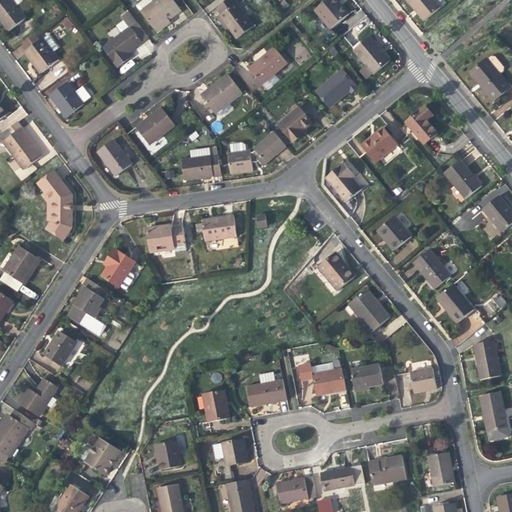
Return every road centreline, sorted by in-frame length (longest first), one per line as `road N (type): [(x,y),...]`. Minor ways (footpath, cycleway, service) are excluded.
road 1 (residential): [(454,407),(434,341),(312,194),(291,183)]
road 2 (residential): [(113,212),(0,382)]
road 3 (residential): [(342,429),(302,416),(272,422),(262,436),(275,460),(308,453),(333,432)]
road 4 (residential): [(423,61),(314,153),(291,183)]
road 5 (residential): [(291,183),(113,212)]
road 6 (residential): [(152,78),(185,77),(213,52),(212,40),(194,25),(165,42),(157,64)]
road 7 (residential): [(511,168),(423,61)]
